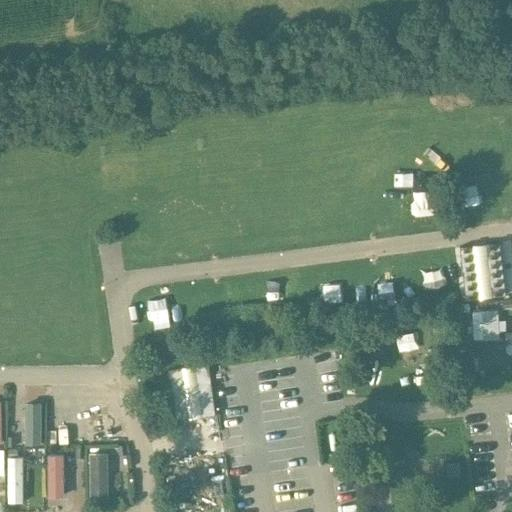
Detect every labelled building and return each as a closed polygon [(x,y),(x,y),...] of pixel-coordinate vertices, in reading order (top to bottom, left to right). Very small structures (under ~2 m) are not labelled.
[(443,213),(441,191),(413,193),(414,215),(443,213)] [(466,268),(511,266),(511,250),(465,252),(466,268)] [(426,275),(427,291),(447,290),(446,273),(426,275)] [(248,301),(245,283),(224,286),(227,303),(248,301)] [(472,308),(473,340),(502,339),(501,307),(472,308)] [(404,340),(420,340),(420,325),(410,325),(410,327),(404,327),(404,340)] [(27,443),(42,444),(43,401),(28,400),(27,443)] [(91,499),(111,498),(110,450),(90,451),(91,499)] [(66,495),(66,452),(49,452),(49,495),(66,495)] [(459,463),(447,464),(447,476),(459,475),(459,463)] [(399,511),(399,502),(383,502),(383,511),(399,511)]
